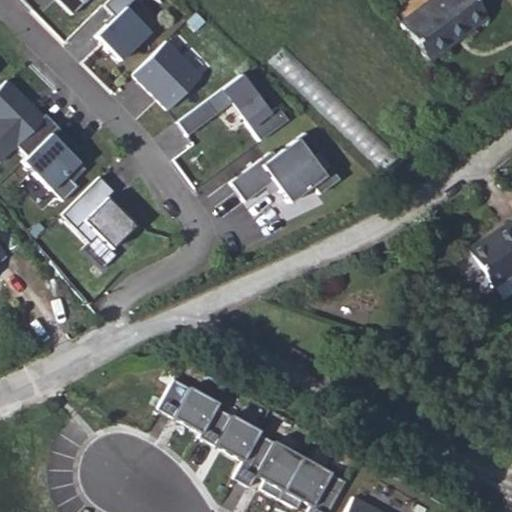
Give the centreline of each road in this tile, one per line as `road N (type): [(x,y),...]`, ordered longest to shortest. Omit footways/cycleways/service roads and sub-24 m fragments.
road 1 (residential): [(0,0),(266,280)]
road 2 (residential): [(0,400),(266,280)]
road 3 (residential): [(266,280),(418,207),(511,135)]
